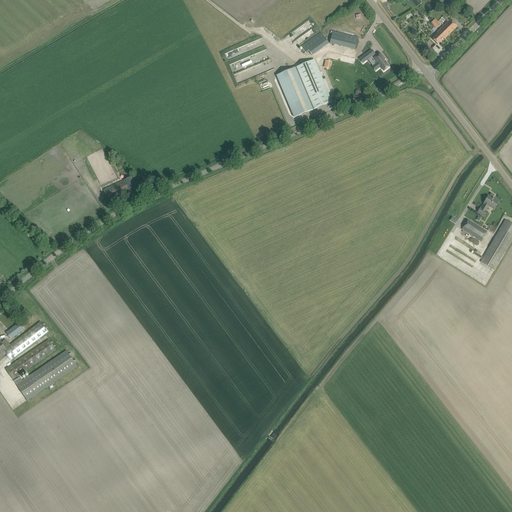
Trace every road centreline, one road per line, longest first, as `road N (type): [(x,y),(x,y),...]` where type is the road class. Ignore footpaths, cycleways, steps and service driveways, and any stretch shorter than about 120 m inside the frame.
road 1 (unclassified): [(0,299),(126,206),(365,101),(421,67)]
road 2 (tertiary): [(511,184),(427,74)]
